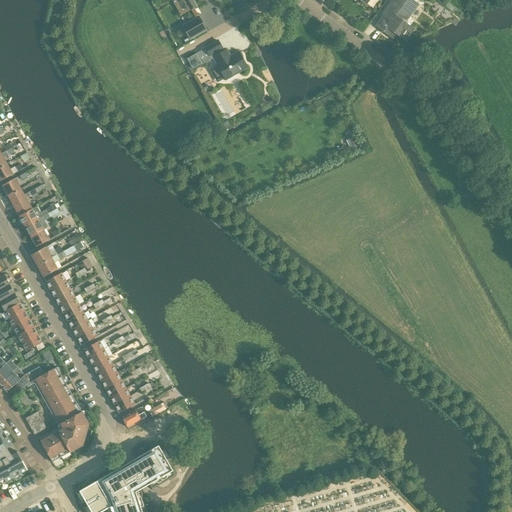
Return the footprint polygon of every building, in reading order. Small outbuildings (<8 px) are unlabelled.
[(186,0),(189,3),(186,5),(188,8),(189,11),(191,10),(195,18),(182,26),(190,40),(206,30),(195,11),(193,8),(197,6),(196,4),(193,0),(186,0)] [(393,0),(388,8),(392,11),(387,17),(383,18),(375,27),(394,41),(397,37),(405,43),(414,30),(404,23),(418,4),(411,0),(393,0)] [(223,54),(222,50),(218,43),(205,50),(206,51),(197,56),(202,65),(202,66),(211,61),(212,61),(215,59),(219,67),(217,67),(225,81),(247,68),(239,55),(231,60),(226,52),(223,54)] [(202,65),(197,56),(196,55),(187,61),(193,71),(202,65)] [(353,153),(360,149),(355,138),(348,142),(353,153)] [(1,154),(0,154),(0,168),(7,165),(5,161),(3,158),(8,156),(14,153),(11,149),(6,152),(1,155),(1,154)] [(7,165),(0,168),(0,181),(12,175),(17,172),(23,169),(21,165),(15,168),(14,167),(10,170),(7,165)] [(15,179),(2,186),(8,196),(20,189),(15,179)] [(20,189),(8,196),(13,207),(26,199),(26,200),(31,197),(36,194),(38,193),(45,189),(43,185),(35,189),(34,190),(24,195),(20,189)] [(26,199),(13,207),(19,216),(27,212),(31,209),(26,200),(26,199)] [(27,212),(19,216),(24,227),(37,220),(42,217),(48,214),(56,209),(57,209),(54,205),(40,213),(37,207),(32,210),(31,209),(27,212)] [(37,220),(24,227),(30,237),(43,230),(48,227),(45,221),(50,218),(48,214),(42,217),(37,220)] [(43,230),(30,237),(36,247),(49,240),(43,230)] [(80,234),(73,237),(76,243),(83,240),(80,234)] [(48,254),(45,248),(31,256),(37,267),(63,252),(60,248),(48,254)] [(43,278),(57,270),(53,262),(65,256),(63,252),(37,267),(43,278)] [(45,282),(50,290),(65,282),(61,274),(45,282)] [(4,276),(0,277),(0,288),(9,284),(4,276)] [(50,290),(54,298),(70,290),(65,282),(50,290)] [(0,299),(14,292),(9,284),(0,288),(0,299)] [(54,298),(59,306),(74,297),(70,290),(54,298)] [(14,292),(0,299),(0,303),(3,309),(18,301),(14,292)] [(59,306),(63,314),(79,305),(74,297),(59,306)] [(18,301),(3,309),(5,311),(4,312),(7,318),(23,309),(22,307),(18,301)] [(63,314),(68,322),(83,313),(79,305),(63,314)] [(23,309),(7,318),(12,326),(28,318),(23,309)] [(68,322),(72,330),(87,321),(83,313),(68,322)] [(28,318),(12,326),(17,335),(32,326),(28,318)] [(72,330),(76,338),(92,329),(87,321),(72,330)] [(32,326),(17,335),(21,343),(37,334),(32,326)] [(81,346),(96,337),(92,329),(76,338),(81,346)] [(37,334),(21,343),(26,352),(35,346),(42,343),(37,334)] [(83,350),(88,358),(103,350),(99,342),(83,350)] [(42,343),(35,346),(38,350),(38,351),(44,348),(42,343)] [(88,358),(92,366),(108,357),(103,350),(88,358)] [(30,352),(23,356),(26,360),(34,354),(32,351),(30,352)] [(92,366),(97,374),(112,365),(108,357),(92,366)] [(16,368),(17,368),(15,366),(11,362),(9,360),(5,364),(0,368),(0,382),(13,371),(16,368)] [(97,374),(101,382),(117,373),(112,365),(97,374)] [(33,381),(28,373),(28,374),(29,375),(26,377),(25,375),(24,376),(17,368),(16,368),(13,371),(0,382),(0,385),(6,393),(6,392),(14,385),(20,391),(27,385),(31,382),(33,381)] [(55,369),(44,375),(40,368),(29,374),(33,381),(59,428),(39,439),(50,461),(51,461),(52,461),(60,456),(69,451),(70,453),(82,446),(83,441),(79,440),(82,428),(87,430),(88,425),(81,413),(79,414),(55,369)] [(101,382),(106,390),(121,381),(117,373),(101,382)] [(106,390),(110,398),(125,389),(121,381),(106,390)] [(110,398),(114,405),(130,397),(125,389),(110,398)] [(119,414),(134,405),(130,397),(114,405),(119,414)] [(164,410),(161,405),(148,411),(152,417),(164,410)] [(127,428),(146,417),(143,413),(138,416),(135,410),(121,418),(127,428)] [(34,436),(47,429),(38,412),(25,419),(34,436)] [(0,485),(12,479),(27,470),(17,451),(16,452),(11,445),(12,444),(2,431),(0,427),(0,459),(1,461),(0,460),(0,485)] [(79,491),(73,495),(78,510),(78,511),(148,511),(143,495),(144,495),(151,490),(176,476),(173,471),(172,471),(171,469),(166,460),(161,452),(158,446),(134,459),(117,469),(114,471),(113,472),(101,479),(79,491)]
